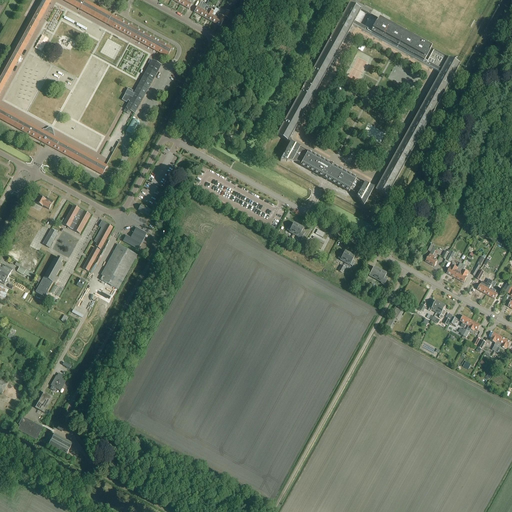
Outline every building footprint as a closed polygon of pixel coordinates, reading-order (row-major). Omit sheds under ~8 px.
[(172,48),(83,0),(39,0),(0,71),(0,119),(102,176),(107,166),(106,166),(54,137),(54,135),(54,133),(52,130),(52,128),(51,128),(49,128),(47,128),(46,129),(45,130),(44,130),(43,130),(43,131),(0,107),(0,93),(51,0),(61,0),(167,58),(172,48)] [(183,0),(180,5),(189,10),(192,5),(191,5),(193,1),(194,0),(190,0),(190,1),(188,0),(183,0)] [(203,17),(208,9),(209,6),(207,4),(206,5),(201,2),(198,8),(197,7),(194,13),(203,17)] [(373,189),(376,190),(376,191),(386,197),(459,64),(449,58),(434,50),(427,62),(424,60),(431,49),(387,24),(379,19),(372,31),(354,21),(361,10),(350,4),(277,136),(290,144),(280,162),(297,162),(301,164),(301,166),(322,177),(322,178),(327,180),(349,192),(350,191),(354,193),(363,207),(373,189)] [(212,22),(216,14),(218,10),(215,9),(213,12),(208,9),(203,17),(212,22)] [(216,14),(212,22),(220,27),(223,22),(225,17),(229,19),(232,14),(226,11),(223,17),(216,14)] [(240,32),(233,28),(229,37),(235,40),(240,32)] [(152,61),(134,94),(132,93),(133,91),(128,88),(122,100),(126,103),(128,101),(130,102),(126,109),(124,112),(129,115),(131,112),(134,114),(135,114),(161,66),(152,61)] [(126,132),(132,136),(140,123),(133,119),(126,132)] [(49,210),(53,202),(41,195),(39,197),(35,195),(31,201),(36,204),(43,208),(43,207),(49,210)] [(138,211),(148,216),(151,211),(141,205),(139,208),(138,211)] [(63,225),(67,228),(80,235),(90,216),(74,207),(63,225)] [(100,250),(112,228),(105,224),(105,223),(103,222),(102,222),(99,227),(102,229),(94,242),(97,244),(95,247),(100,250)] [(293,235),(299,226),(294,223),(292,227),(290,226),(287,231),(289,232),(289,233),(293,235)] [(301,240),(305,233),(302,232),(304,229),(299,226),(293,235),(298,238),(298,239),(301,240)] [(138,250),(146,236),(147,234),(136,228),(131,239),(126,237),(123,242),(138,250)] [(44,244),(51,248),(59,232),(52,229),(44,244)] [(312,240),(310,245),(320,251),(323,246),(312,240)] [(137,256),(117,245),(101,275),(103,277),(101,280),(118,290),(137,256)] [(435,246),(433,249),(426,262),(434,267),(437,261),(434,260),(435,258),(433,256),(436,250),(437,247),(435,246)] [(84,266),(82,269),(88,272),(100,251),(94,248),(84,266)] [(345,263),(350,254),(345,251),(343,255),(341,254),(338,259),(340,260),(340,261),(345,263)] [(446,260),(447,260),(450,262),(455,253),(451,251),(446,260)] [(23,263),(25,258),(11,252),(9,257),(23,263)] [(352,267),(355,262),(353,261),(355,257),(350,254),(345,263),(350,266),(350,265),(352,267)] [(474,276),(484,259),(481,257),(471,274),(474,276)] [(44,298),(53,284),(63,265),(61,264),(63,261),(57,258),(56,261),(54,260),(35,293),(44,298)] [(31,278),(33,275),(19,267),(20,265),(16,263),(15,266),(19,268),(17,272),(23,275),(24,274),(31,278)] [(455,279),(463,265),(460,263),(458,268),(453,265),(451,268),(450,268),(447,274),(456,278),(455,279)] [(463,265),(455,279),(456,279),(456,278),(464,283),(467,279),(466,278),(469,273),(464,270),(466,266),(463,265)] [(9,277),(13,270),(6,266),(5,269),(1,267),(0,267),(0,273),(4,275),(5,276),(5,275),(9,277)] [(377,281),(382,271),(377,269),(374,267),(372,270),(371,269),(369,273),(370,274),(369,277),(377,281)] [(475,279),(479,281),(484,272),(480,270),(475,279)] [(387,274),(382,271),(377,281),(384,285),(388,279),(385,278),(387,274)] [(5,284),(9,277),(5,275),(5,276),(4,275),(0,273),(0,282),(1,283),(0,283),(4,286),(5,284)] [(85,282),(81,279),(77,286),(81,289),(85,282)] [(502,291),(507,293),(511,286),(506,283),(502,291)] [(486,295),(489,290),(486,288),(487,286),(484,284),(483,286),(480,285),(477,290),(486,295)] [(489,290),(486,295),(495,300),(498,294),(495,293),(496,291),(493,289),(492,291),(489,290)] [(436,313),(441,304),(436,302),(434,305),(432,304),(428,311),(430,312),(431,310),(436,313)] [(441,304),(436,313),(441,316),(439,318),(442,319),(446,312),(444,311),(446,307),(441,304)] [(396,319),(397,320),(402,312),(398,310),(397,311),(395,310),(391,316),(396,319)] [(396,319),(391,316),(383,330),(389,333),(396,319)] [(468,326),(472,321),(463,316),(460,322),(463,323),(461,327),(464,328),(466,325),(468,326)] [(444,330),(450,321),(446,318),(443,323),(443,324),(441,327),(440,326),(439,327),(444,330)] [(466,331),(463,337),(466,338),(469,333),(469,332),(470,330),(474,332),(475,330),(477,331),(480,326),(472,321),(468,326),(466,331)] [(495,352),(502,338),(494,333),(491,339),(490,341),(496,344),(495,346),(492,350),(495,352)] [(511,343),(502,338),(495,352),(498,353),(498,352),(500,349),(501,347),(507,350),(511,343)] [(503,360),(508,363),(511,356),(509,355),(508,356),(507,355),(503,360)] [(11,378),(15,371),(4,364),(0,372),(11,378)] [(58,388),(62,391),(68,381),(63,378),(65,375),(59,372),(52,385),(53,386),(52,389),(56,391),(58,388)] [(8,383),(0,378),(0,393),(2,395),(8,383)] [(44,414),(53,398),(44,393),(35,409),(44,414)] [(36,440),(43,428),(37,425),(29,421),(27,420),(22,419),(19,425),(20,426),(18,430),(36,440)] [(67,455),(72,444),(55,435),(49,445),(67,455)]
